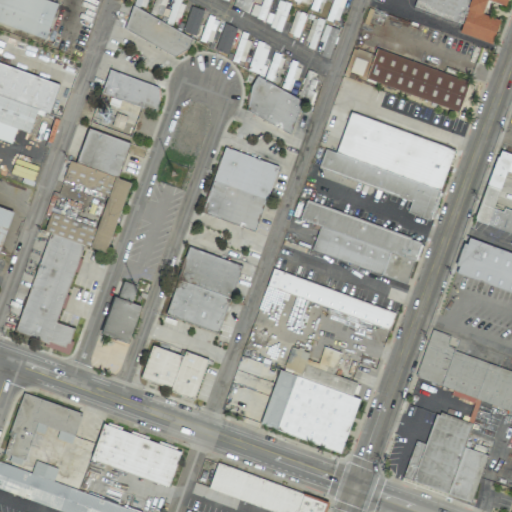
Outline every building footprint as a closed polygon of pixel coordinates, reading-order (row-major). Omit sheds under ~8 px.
[(57,1),(52,0),(0,0),(0,23),(45,38),(57,1)] [(281,28),(289,6),(274,0),(261,0),(259,6),(251,3),(251,0),(233,0),(231,8),(281,28)] [(333,0),(327,19),(337,22),(345,0),(333,0)] [(416,0),(414,7),(462,25),(459,33),(496,47),(505,22),(484,14),(489,0),(508,7),(510,0),(416,0)] [(190,38),(134,6),(122,27),(179,59),(190,38)] [(195,35),(203,10),(190,6),(182,31),(195,35)] [(306,14),(295,10),(288,34),(299,37),(306,14)] [(218,20),(207,16),(199,40),(210,44),(218,20)] [(235,27),(222,24),(215,51),(229,54),(235,27)] [(246,69),(262,76),(266,67),(261,65),(270,46),(258,41),(246,69)] [(372,47),(362,76),(454,109),(465,80),(372,47)] [(59,82),(0,63),(0,139),(11,143),(15,129),(29,133),(37,109),(49,113),(59,82)] [(100,93),(154,110),(161,87),(108,70),(100,93)] [(311,103),(315,92),(312,91),(317,73),(306,70),(297,98),(311,103)] [(304,102),(258,77),(242,108),(288,133),(304,102)] [(122,131),(126,116),(116,113),(120,99),(98,93),(91,123),(122,131)] [(347,111),(335,148),(439,184),(452,148),(347,111)] [(16,335),(68,351),(75,328),(57,323),(80,245),(107,253),(128,181),(118,178),(129,142),(86,129),(76,163),(67,160),(54,204),(53,204),(44,232),(46,232),(16,335)] [(201,213),(255,231),(277,165),(223,147),(201,213)] [(322,148),(436,188),(425,221),(402,213),(407,197),(316,165),(322,148)] [(511,154),(511,177),(505,175),(504,177),(495,201),(495,202),(511,208),(511,232),(474,218),(483,196),(491,173),(500,150),(511,154)] [(303,197),(422,239),(406,285),(310,251),(319,224),(297,215),(303,197)] [(0,244),(1,245),(13,209),(0,204),(0,244)] [(465,233),(511,249),(511,292),(452,271),(465,233)] [(240,264),(187,247),(165,315),(218,332),(240,264)] [(271,265),(263,286),(384,332),(392,310),(271,265)] [(140,306),(131,303),(136,285),(119,280),(102,334),(128,343),(140,306)] [(454,334),(449,347),(511,370),(511,408),(501,405),(467,500),(394,474),(409,434),(418,437),(430,405),(473,421),(481,398),(412,373),(429,325),(454,334)] [(285,340),(256,425),(339,453),(359,395),(348,391),(352,380),(340,376),(346,357),(340,355),(334,372),(308,363),(313,349),(285,340)] [(140,380),(194,396),(206,358),(184,352),(183,355),(150,345),(140,380)] [(81,412),(21,393),(3,453),(10,456),(8,463),(21,467),(33,430),(44,433),(46,426),(58,430),(56,439),(72,443),(81,412)] [(90,460),(168,486),(181,449),(102,423),(90,460)] [(0,493),(62,511),(144,511),(52,484),(57,468),(34,461),(31,472),(0,462),(0,493)] [(208,490),(276,511),(323,511),(328,500),(216,464),(208,490)]
